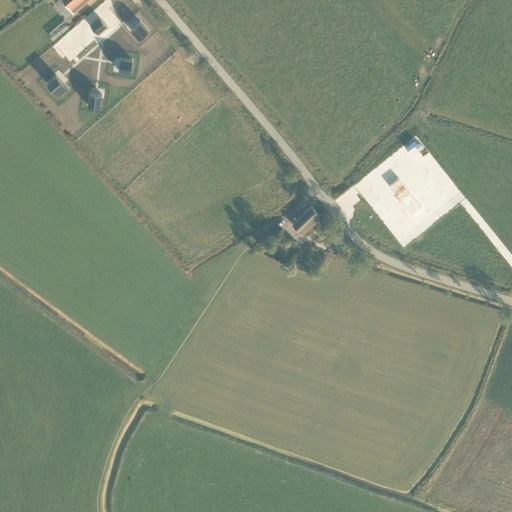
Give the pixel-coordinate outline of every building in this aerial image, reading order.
[(63,0),(73,12),(87,0),(63,0)] [(103,21),(99,16),(95,20),(99,25),(103,21)] [(99,25),(95,20),(90,24),(94,29),(99,25)] [(140,20),(131,28),(134,32),(139,38),(148,29),(140,20)] [(107,25),(103,21),(99,25),(103,30),(107,25)] [(103,30),(99,25),(94,29),(98,34),(103,30)] [(133,59),(120,57),(118,69),(123,70),(131,71),(133,59)] [(69,88),(64,83),(56,74),(53,77),(47,82),(59,96),(69,88)] [(100,106),(101,98),(102,93),(90,91),(88,104),(100,106)] [(399,177),(389,184),(412,213),(421,205),(399,177)] [(292,224),(302,234),(319,216),(317,215),(319,213),(311,205),(292,224)] [(343,240),(324,221),(317,227),(337,246),(343,240)] [(281,235),(275,241),(293,259),(299,253),(281,235)]
